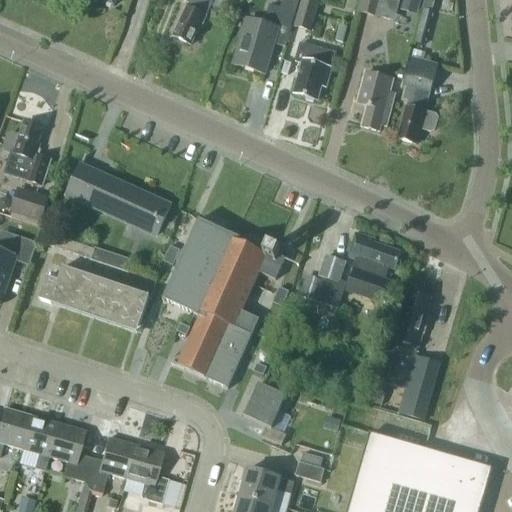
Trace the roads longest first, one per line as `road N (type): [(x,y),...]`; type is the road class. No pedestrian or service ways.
road 1 (residential): [(461,253),(332,185),(0,40)]
road 2 (residential): [(197,511),(210,432),(188,410),(0,347)]
road 3 (residential): [(461,253),(490,152),(480,48)]
